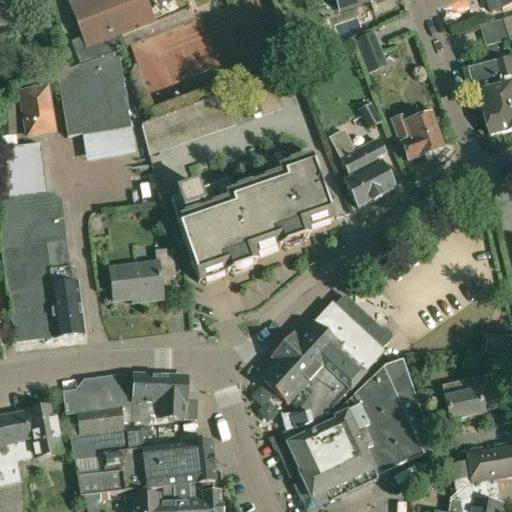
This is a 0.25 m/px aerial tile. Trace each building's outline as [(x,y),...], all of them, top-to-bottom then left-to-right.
[(70,0),(66,2),(67,2),(68,5),(81,40),(70,44),(79,68),(113,54),(118,53),(119,52),(125,50),(120,37),(124,36),(155,24),(154,22),(145,0),(70,0)] [(370,0),(335,0),(339,11),(370,0)] [(511,7),(511,0),(496,0),(501,11),(511,7)] [(260,13),(233,13),(233,69),(260,69),(260,13)] [(511,16),(502,20),(508,41),(511,39),(511,16)] [(387,67),(374,34),(355,42),(369,75),(387,67)] [(79,68),(57,77),(67,139),(82,137),(131,129),(118,53),(113,54),(79,68)] [(490,136),(511,130),(511,60),(511,59),(497,63),(497,64),(473,70),(475,80),(472,81),(480,111),(484,110),(490,136)] [(270,79),(275,92),(286,88),(281,74),(270,79)] [(282,110),(275,92),(270,79),(252,86),(263,117),(282,110)] [(20,96),(24,123),(22,123),(25,140),(57,135),(54,118),(50,119),(45,92),(20,96)] [(225,96),(141,128),(149,158),(236,126),(225,96)] [(16,138),(15,104),(0,105),(2,138),(16,138)] [(358,112),(368,131),(381,124),(371,105),(358,112)] [(440,151),(428,119),(405,128),(401,119),(391,123),(400,147),(402,146),(408,164),(423,158),(426,165),(437,161),(434,153),(440,151)] [(136,130),(88,138),(92,164),(140,156),(136,130)] [(375,142),(355,153),(344,131),(328,139),(340,161),(338,161),(348,180),(341,183),(355,210),(393,191),(379,165),(376,167),(374,162),(383,158),(375,142)] [(70,272),(65,243),(61,202),(48,195),(46,195),(40,146),(0,150),(0,201),(1,249),(6,297),(9,296),(15,348),(54,343),(54,340),(82,337),(76,285),(74,272),(70,272)] [(173,221),(197,286),(224,276),(224,277),(254,266),(251,259),(276,249),(277,250),(306,239),(304,232),(331,222),(307,156),(272,169),(274,176),(227,194),(224,184),(196,194),(193,187),(174,195),(176,201),(168,204),(174,221),(173,221)] [(309,243),(293,247),(296,258),(312,254),(309,243)] [(171,251),(154,253),(156,266),(110,271),(114,303),(140,299),(140,305),(161,302),(159,280),(174,278),(171,251)] [(221,335),(237,334),(235,287),(220,287),(221,335)] [(197,297),(172,298),(173,318),(198,316),(197,297)] [(344,297),(334,307),(331,305),(313,325),(311,324),(298,339),(293,335),(272,358),(277,363),(262,380),(289,404),(289,403),(301,414),(318,396),(333,409),(350,390),(351,392),(368,374),(366,372),(395,341),(384,330),(380,330),(344,297)] [(435,307),(411,330),(423,341),(446,319),(435,307)] [(511,340),(488,337),(485,354),(511,357),(511,340)] [(299,474),(302,480),(311,500),(326,493),(330,504),(368,486),(378,481),(376,477),(422,455),(421,453),(434,447),(403,360),(385,366),(341,408),(345,419),(314,434),(313,432),(287,445),(300,472),(299,474)] [(444,399),(445,399),(450,423),(483,416),(482,414),(497,411),(495,401),(494,401),(489,377),(470,381),(442,387),(444,399)] [(122,432),(122,431),(121,425),(149,426),(149,421),(192,422),(193,404),(182,404),(183,383),(181,380),(132,378),(132,382),(116,381),(81,384),(85,413),(75,415),(78,436),(92,434),(92,436),(122,432)] [(32,462),(60,456),(54,423),(51,424),(48,410),(27,414),(32,443),(30,444),(30,442),(28,443),(22,415),(0,419),(0,488),(19,485),(15,464),(32,461),(32,462)] [(281,415),(279,416),(284,433),(287,432),(307,427),(304,417),(300,414),(283,419),(281,415)] [(83,497),(215,484),(214,478),(212,461),(209,444),(195,446),(182,447),(181,444),(144,448),(141,429),(122,431),(122,432),(92,436),(92,434),(78,436),(79,439),(70,440),(71,448),(72,448),(94,445),(95,456),(101,455),(102,460),(103,470),(75,473),(79,498),(83,497)] [(511,477),(511,447),(465,456),(466,462),(449,466),(452,483),(456,502),(450,501),(447,511),(499,511),(500,505),(495,481),(511,477)] [(219,511),(219,494),(216,494),(200,494),(200,501),(173,502),(173,511),(219,511)] [(82,499),(85,511),(98,511),(97,507),(100,502),(99,497),(82,499)] [(173,511),(173,504),(159,504),(159,497),(130,498),(130,511),(173,511)]
